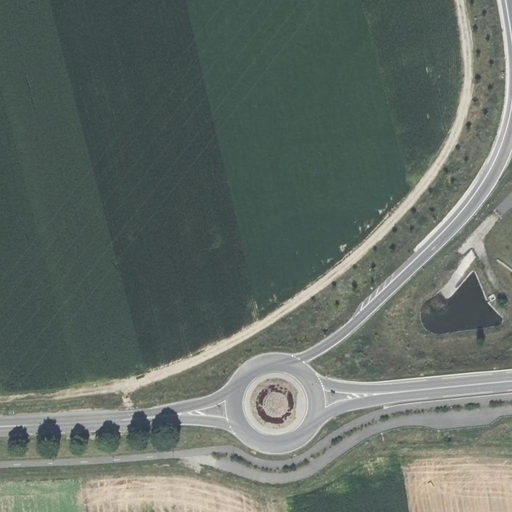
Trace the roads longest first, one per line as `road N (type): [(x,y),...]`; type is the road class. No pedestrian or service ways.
road 1 (track): [(0,391),(109,385),(174,364),(312,288),(372,240),(455,136),(469,66),(460,0)]
road 2 (track): [(0,474),(182,467),(281,493),(321,482),(365,455),(511,451)]
road 3 (track): [(511,411),(383,428),(289,478),(181,452)]
road 4 (trunk): [(511,125),(493,176),(434,247),(337,337),(287,363)]
road 5 (secondary): [(0,424),(169,415)]
